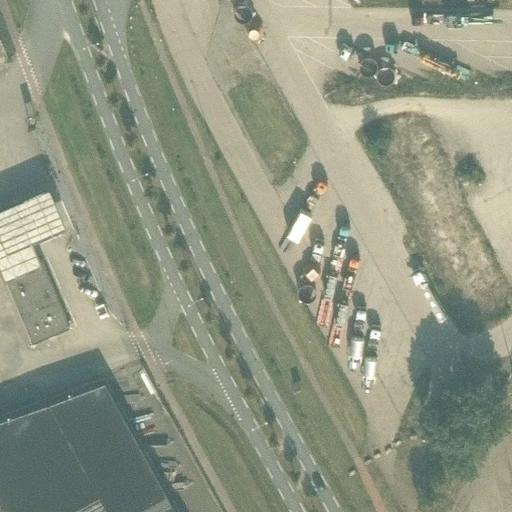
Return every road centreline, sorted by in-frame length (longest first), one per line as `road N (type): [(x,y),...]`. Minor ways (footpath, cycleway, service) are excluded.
road 1 (secondary): [(335,511),(220,300),(99,0)]
road 2 (secondary): [(65,0),(100,104),(177,277),(297,511)]
